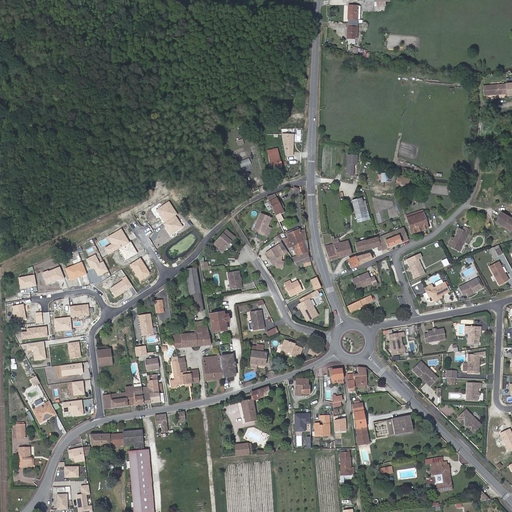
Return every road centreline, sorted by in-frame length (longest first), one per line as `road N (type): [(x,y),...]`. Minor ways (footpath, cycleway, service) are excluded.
road 1 (residential): [(337,352),(302,371),(68,439),(47,511)]
road 2 (tertiary): [(317,0),(312,212),(343,326)]
road 3 (tertiary): [(511,500),(366,354)]
road 4 (residential): [(420,319),(396,262),(401,250),(438,234),(479,193)]
road 5 (residential): [(335,338),(289,320),(254,249),(238,252)]
